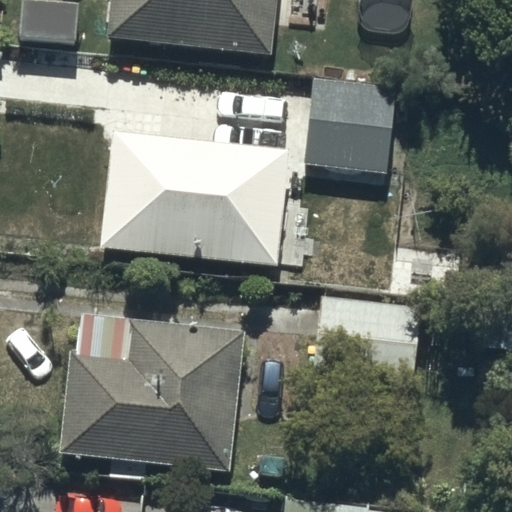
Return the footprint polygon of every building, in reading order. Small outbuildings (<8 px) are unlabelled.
[(279,0),(112,0),(109,38),(274,54),(279,0)] [(398,89),(314,80),(305,165),(389,173),(398,89)] [(114,133),(103,248),(281,264),(291,150),(114,133)] [(325,252),(321,285),(400,294),(404,261),(325,252)] [(427,302),(322,295),(316,378),(421,385),(427,302)] [(70,353),(61,451),(235,469),(249,332),(85,315),(81,354),(70,353)]
